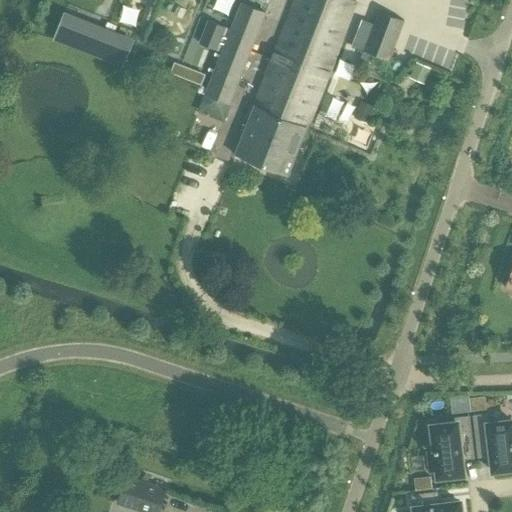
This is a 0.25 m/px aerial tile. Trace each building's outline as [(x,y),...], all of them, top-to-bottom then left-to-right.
[(235,155),(249,161),(287,176),(306,127),(329,69),(330,70),(330,68),(354,2),(348,0),(296,0),(263,82),(263,84),(254,107),(250,105),(245,117),(249,119),(235,155)] [(205,95),(229,104),(265,13),(241,3),(229,34),(223,31),(224,28),(208,21),(199,44),(216,50),(217,47),(223,49),(205,95)] [(64,9),(53,38),(125,65),(136,36),(64,9)] [(363,51),(388,61),(403,21),(378,11),(363,51)] [(419,61),(412,75),(424,81),(431,67),(419,61)] [(179,65),(175,74),(204,86),(207,77),(179,65)] [(473,416),(476,443),(478,457),(490,456),(492,472),(495,471),(501,471),(511,469),(511,421),(510,421),(499,422),(499,423),(487,424),(486,415),(473,416)] [(455,423),(444,425),(444,424),(432,425),(432,426),(430,426),(431,431),(434,452),(427,453),(429,471),(436,471),(437,479),(454,476),(459,476),(463,475),(461,459),(473,458),(469,426),(468,417),(455,418),(455,423)] [(118,503),(146,511),(157,511),(164,490),(126,478),(118,503)] [(460,511),(459,502),(437,505),(435,493),(412,496),(414,508),(413,508),(413,511),(460,511)]
